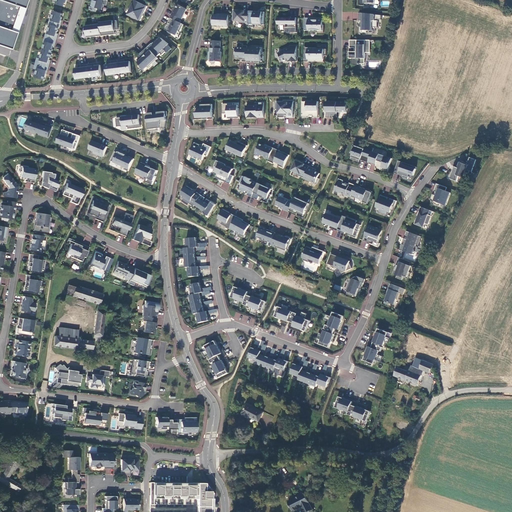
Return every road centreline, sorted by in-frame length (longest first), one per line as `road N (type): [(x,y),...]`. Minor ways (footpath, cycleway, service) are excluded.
road 1 (unclassified): [(207,455),(381,454),(398,449),(438,398),(511,389)]
road 2 (residential): [(2,344),(29,203),(42,201),(109,242),(163,261)]
road 3 (residential): [(172,163),(244,206),(383,262)]
road 4 (unclassified): [(0,429),(139,443),(153,456)]
road 5 (residential): [(193,88),(339,86)]
road 6 (residential): [(290,137),(412,195)]
road 7 (residential): [(56,114),(172,163)]
road 8 (residential): [(343,366),(227,324)]
road 9 (residential): [(36,392),(147,407),(153,401)]
road 10 (residential): [(163,0),(132,42),(65,51)]
